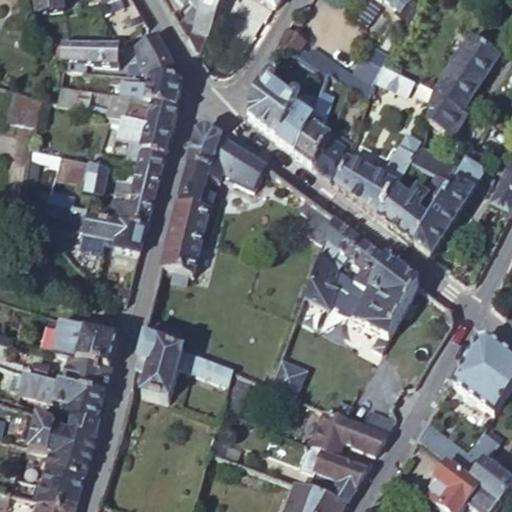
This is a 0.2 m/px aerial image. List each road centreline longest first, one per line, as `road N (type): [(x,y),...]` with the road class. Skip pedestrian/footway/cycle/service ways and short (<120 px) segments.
road 1 (tertiary): [(209,112),(187,134),(90,511)]
road 2 (tertiary): [(476,314),(209,112)]
road 3 (tertiary): [(363,511),(476,314)]
road 4 (residential): [(296,0),(209,112)]
road 5 (tertiary): [(146,0),(209,112)]
